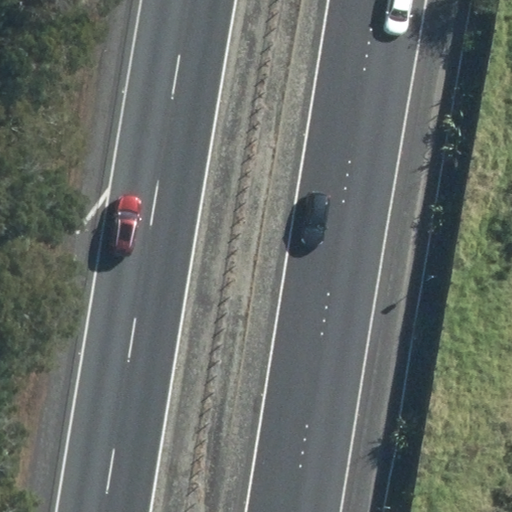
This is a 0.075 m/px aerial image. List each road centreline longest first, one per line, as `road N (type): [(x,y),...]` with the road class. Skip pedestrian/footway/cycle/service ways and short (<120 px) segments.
road 1 (motorway): [(378,0),(294,511)]
road 2 (motorway): [(100,511),(180,0)]
